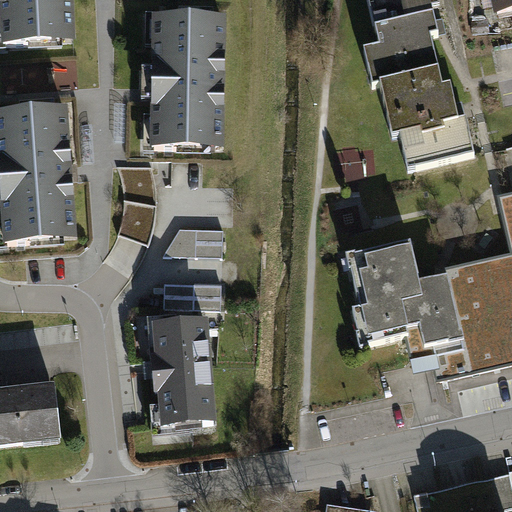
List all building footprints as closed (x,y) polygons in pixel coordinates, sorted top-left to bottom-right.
[(76,0),(7,0),(10,57),(79,54),(76,0)] [(439,7),(437,0),(386,0),(371,4),(383,54),(366,58),(375,95),(383,91),(394,145),(400,144),(408,180),(479,163),(469,120),(459,124),(453,90),(441,92),(432,41),(438,38),(431,9),(439,7)] [(511,0),(489,0),(493,17),(511,13),(511,0)] [(230,23),(161,20),(155,152),(224,154),(230,23)] [(70,118),(1,122),(9,253),(78,249),(70,118)] [(126,167),(129,240),(160,239),(156,166),(126,167)] [(511,365),(511,199),(498,202),(509,258),(445,272),(447,280),(424,285),(416,245),(355,257),(367,314),(355,317),(362,350),(412,340),(417,362),(437,358),(442,380),(511,365)] [(226,256),(226,230),(184,229),(184,256),(226,256)] [(225,307),(225,283),(167,285),(168,308),(225,307)] [(219,334),(160,342),(174,438),(233,430),(219,334)] [(55,390),(0,395),(0,457),(61,451),(55,390)]
